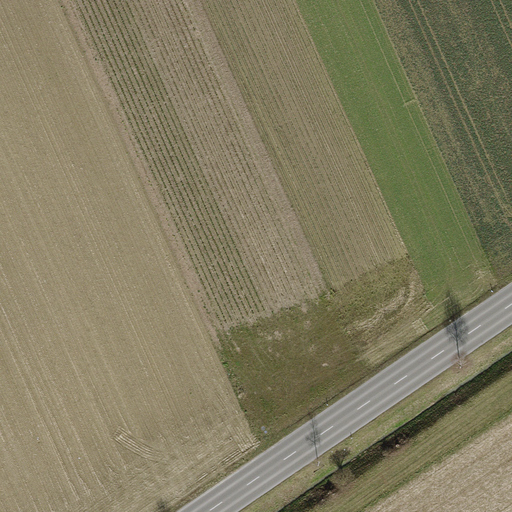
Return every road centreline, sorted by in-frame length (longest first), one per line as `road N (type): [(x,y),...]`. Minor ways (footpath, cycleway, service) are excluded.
road 1 (secondary): [(208,511),(511,304)]
road 2 (track): [(331,511),(511,389)]
